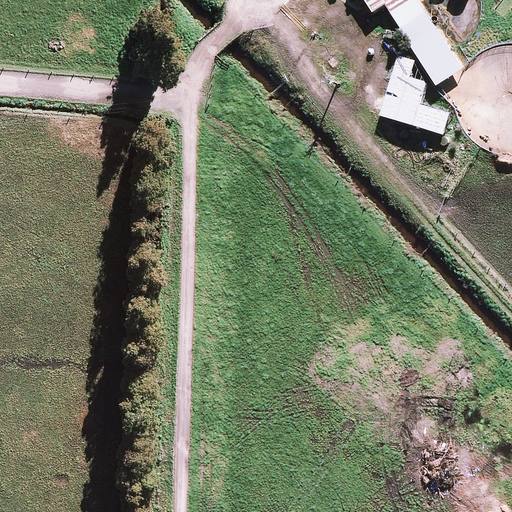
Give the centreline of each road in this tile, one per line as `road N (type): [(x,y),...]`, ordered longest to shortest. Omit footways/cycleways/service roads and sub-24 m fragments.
road 1 (track): [(170,511),(182,88),(203,37),(235,0)]
road 2 (track): [(247,0),(511,284)]
road 3 (track): [(182,88),(0,72)]
